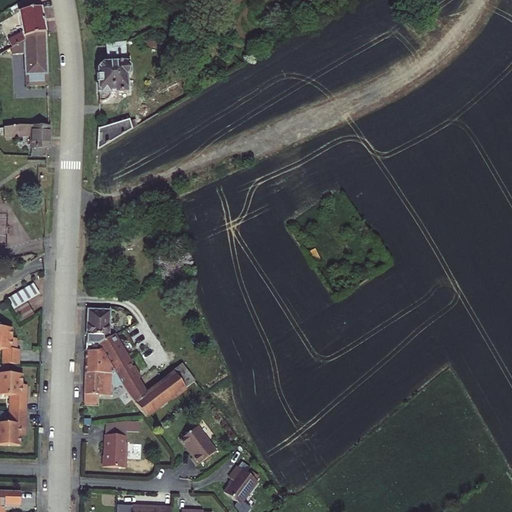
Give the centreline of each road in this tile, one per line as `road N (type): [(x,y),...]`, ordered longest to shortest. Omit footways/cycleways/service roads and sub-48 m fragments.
road 1 (track): [(70,199),(160,182),(399,84),(441,56),(483,0)]
road 2 (tertiary): [(67,249),(72,89),(62,0)]
road 3 (tertiary): [(59,470),(67,249)]
